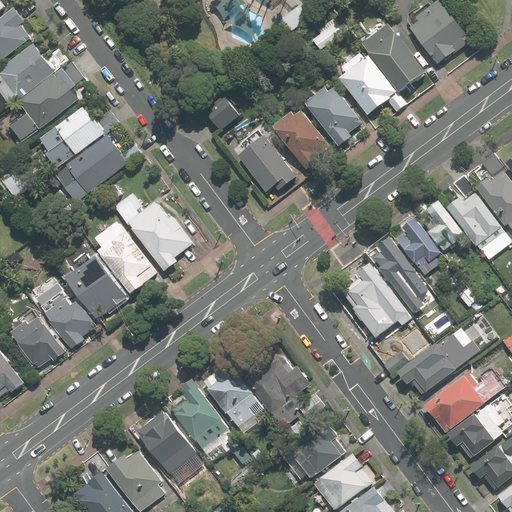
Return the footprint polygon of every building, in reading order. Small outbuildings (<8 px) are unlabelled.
[(251,1),(249,0),(221,0),(216,4),(227,19),(251,1)] [(309,0),(296,10),(285,18),(296,32),(322,12),(312,0),(309,0)] [(472,44),(443,6),(410,31),(439,69),(472,44)] [(2,19),(0,20),(0,55),(19,42),(2,19)] [(432,77),(394,28),(372,45),(409,94),(432,77)] [(25,53),(0,71),(0,96),(4,102),(41,74),(25,53)] [(398,98),(372,64),(348,82),(374,116),(398,98)] [(48,81),(11,109),(27,130),(64,102),(48,81)] [(367,127),(339,89),(315,107),(343,145),(367,127)] [(224,132),(243,118),(227,97),(209,112),(224,132)] [(334,148),(308,113),(280,134),(307,169),(334,148)] [(73,114),(47,134),(63,156),(90,136),(73,114)] [(299,176),(269,136),(246,154),(276,194),(299,176)] [(99,141),(57,173),(75,197),(117,165),(99,141)] [(479,187),(507,226),(510,223),(511,225),(511,174),(507,167),(479,187)] [(20,174),(8,183),(20,198),(31,189),(20,174)] [(118,183),(109,190),(117,201),(126,194),(118,183)] [(507,226),(479,187),(466,197),(464,195),(451,205),(450,206),(470,233),(471,232),(490,259),(511,242),(511,239),(504,228),(507,226)] [(136,191),(117,204),(168,269),(181,259),(178,255),(197,240),(176,214),(173,216),(158,199),(148,207),(136,191)] [(468,234),(449,207),(443,199),(430,209),(434,214),(435,215),(427,220),(433,229),(431,230),(446,250),(468,234)] [(38,206),(30,211),(37,221),(45,216),(38,206)] [(445,251),(423,221),(420,217),(406,227),(409,230),(400,237),(427,274),(444,262),(440,257),(446,253),(445,251)] [(106,245),(102,248),(135,291),(162,271),(121,219),(99,236),(106,245)] [(385,266),(383,268),(397,288),(408,280),(412,286),(424,278),(394,235),(381,244),(384,249),(377,254),(385,266)] [(20,251),(8,259),(14,267),(26,258),(20,251)] [(99,253),(70,275),(101,316),(130,294),(99,253)] [(362,303),(359,306),(380,336),(394,326),(396,328),(404,323),(412,335),(422,328),(374,261),(362,270),(368,277),(352,289),(362,303)] [(62,278),(37,296),(74,347),(88,337),(86,334),(102,323),(82,296),(77,299),(62,278)] [(469,287),(461,295),(476,311),(484,304),(469,287)] [(31,316),(14,329),(38,362),(40,361),(42,365),(55,355),(57,359),(70,349),(44,313),(34,320),(31,316)] [(440,341),(404,367),(396,357),(386,365),(393,374),(401,368),(411,382),(418,377),(428,390),(484,349),(479,342),(485,337),(490,345),(501,337),(484,313),(442,343),(440,341)] [(0,394),(5,390),(7,394),(17,387),(21,392),(31,384),(7,353),(6,354),(0,345),(0,394)] [(217,363),(202,374),(247,435),(273,415),(226,351),(214,360),(217,363)] [(306,404),(298,393),(315,381),(302,363),(297,367),(286,351),(250,377),(273,411),(275,410),(287,427),(297,419),(298,410),(306,404)] [(470,375),(467,371),(427,403),(450,432),(507,387),(496,372),(481,383),(473,373),(470,375)] [(191,398),(177,408),(215,460),(242,441),(197,379),(184,388),(191,398)] [(320,394),(302,408),(311,419),(329,406),(320,394)] [(502,411),(494,400),(451,433),(461,446),(464,443),(474,456),(507,432),(511,428),(511,410),(509,406),(502,411)] [(171,412),(143,432),(171,471),(180,465),(183,469),(188,465),(184,460),(199,450),(171,412)] [(341,435),(326,414),(312,425),(307,418),(291,429),(302,443),(286,454),(303,477),(310,472),(313,476),(346,451),(337,438),(341,435)] [(511,478),(511,436),(503,443),(475,465),(486,478),(490,475),(500,488),(511,478)] [(130,452),(113,464),(144,509),(169,492),(163,483),(167,481),(145,448),(133,457),(130,452)] [(369,464),(359,451),(318,482),(337,508),(343,504),(345,506),(377,481),(366,467),(369,464)] [(138,511),(108,469),(79,490),(95,511),(138,511)] [(397,511),(378,486),(344,511),(397,511)] [(511,486),(501,495),(510,508),(511,509),(511,486)]
